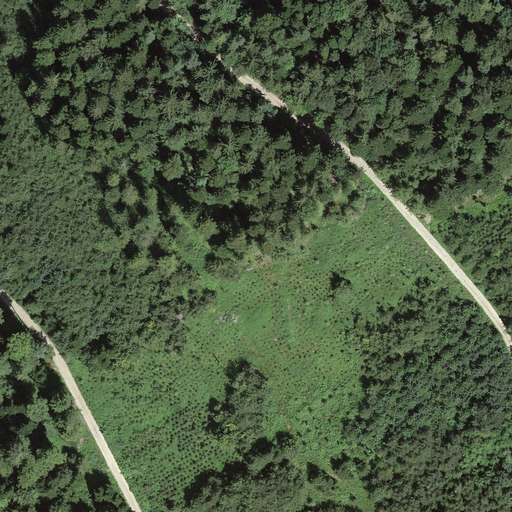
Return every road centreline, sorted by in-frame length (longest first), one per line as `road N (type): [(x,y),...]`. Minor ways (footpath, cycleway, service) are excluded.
road 1 (track): [(511,367),(507,338),(354,147),(166,0)]
road 2 (track): [(0,288),(35,326),(131,511)]
